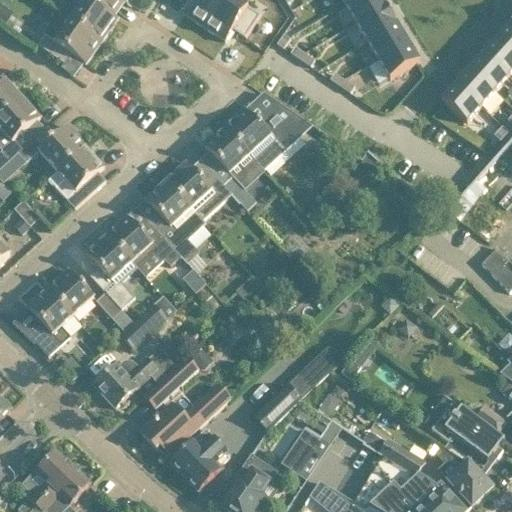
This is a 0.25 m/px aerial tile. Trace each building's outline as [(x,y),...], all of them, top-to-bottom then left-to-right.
[(70,0),(61,15),(62,16),(100,43),(101,42),(104,41),(111,32),(110,29),(115,22),(117,23),(118,22),(115,19),(107,13),(116,0),(70,0)] [(183,0),(191,5),(183,16),(204,30),(224,0),(183,0)] [(232,0),(224,0),(204,30),(225,44),(232,33),(245,42),(260,19),(232,0)] [(356,26),(385,9),(379,0),(357,0),(345,8),(356,26)] [(436,0),(444,11),(458,0),(436,0)] [(0,5),(0,23),(2,25),(10,13),(0,5)] [(396,27),(385,9),(356,26),(367,45),(396,27)] [(85,64),(91,56),(93,56),(100,47),(99,44),(100,43),(62,16),(47,38),(46,37),(38,48),(65,66),(73,55),(85,64)] [(378,63),(408,46),(396,27),(367,45),(378,63)] [(511,28),(510,27),(497,42),(511,56),(511,28)] [(284,37),(277,47),(284,52),(291,42),(284,37)] [(511,56),(497,42),(483,58),(509,80),(511,76),(511,56)] [(408,46),(378,63),(390,83),(419,65),(408,46)] [(300,64),(305,57),(295,50),(290,57),(300,64)] [(305,57),(300,64),(310,70),(315,64),(305,57)] [(483,58),(469,73),(495,96),(509,80),(483,58)] [(469,73),(456,88),(481,111),(495,96),(469,73)] [(344,84),(334,77),(330,84),(340,90),(344,84)] [(12,88),(9,89),(3,82),(5,80),(3,79),(0,81),(0,119),(20,101),(19,100),(20,97),(12,88)] [(345,83),(341,90),(351,96),(355,90),(345,83)] [(456,88),(442,103),(467,126),(481,111),(456,88)] [(24,102),(21,102),(20,101),(0,119),(0,131),(5,137),(0,142),(0,150),(3,153),(11,163),(34,142),(26,134),(40,121),(41,120),(39,119),(38,120),(31,113),(32,111),(24,102)] [(228,131),(227,132),(250,158),(264,173),(265,172),(264,171),(281,155),(281,150),(278,147),(289,137),(281,127),(267,112),(256,123),(246,112),(244,113),(246,115),(239,121),(236,120),(228,128),(228,131)] [(84,151),(83,150),(83,147),(76,138),(73,139),(67,132),(69,130),(67,129),(56,139),(46,148),(38,139),(34,143),(33,144),(19,157),(28,166),(40,155),(58,175),(84,151)] [(502,129),(494,138),(500,144),(508,134),(502,129)] [(204,149),(217,163),(229,177),(250,158),(227,132),(225,133),(222,133),(214,141),(214,143),(207,150),(206,148),(204,149)] [(49,183),(68,203),(67,204),(75,212),(94,196),(86,187),(99,176),(104,170),(103,169),(101,170),(95,163),(96,161),(88,152),(85,152),(84,151),(58,175),(49,183)] [(167,186),(191,212),(202,225),(223,207),(233,198),(224,189),(206,169),(197,177),(186,165),(185,167),(186,169),(180,175),(177,174),(169,182),(169,185),(167,186)] [(257,205),(233,180),(224,189),(233,198),(240,206),(247,214),(257,205)] [(476,183),(452,209),(463,219),(487,192),(476,183)] [(171,231),(191,212),(167,186),(166,187),(163,187),(155,194),(155,197),(148,203),(147,202),(145,203),(171,231)] [(24,204),(15,213),(22,221),(31,230),(40,222),(24,204)] [(110,236),(110,239),(109,240),(132,265),(133,265),(153,247),(128,219),(126,221),(128,222),(121,229),(118,228),(110,236)] [(174,233),(165,242),(181,260),(188,267),(197,259),(199,256),(188,244),(185,246),(174,233)] [(122,314),(132,305),(136,302),(121,285),(138,271),(133,265),(132,265),(109,240),(107,241),(104,240),(96,248),(96,251),(89,257),(88,255),(86,257),(100,271),(91,280),(106,296),(122,314)] [(172,268),(181,260),(165,242),(156,250),(172,268)] [(0,268),(10,257),(0,247),(0,268)] [(494,255),(481,267),(510,296),(511,293),(511,274),(505,267),(508,264),(494,255)] [(51,292),(49,293),(73,320),(94,301),(82,287),(68,273),(67,274),(68,276),(62,282),(59,282),(51,290),(51,292)] [(193,273),(183,283),(196,297),(206,288),(193,273)] [(251,281),(244,287),(252,296),(259,290),(251,281)] [(49,293),(48,295),(45,294),(37,302),(37,305),(30,311),(29,309),(27,310),(39,324),(24,338),(34,348),(36,346),(49,361),(83,330),(73,320),(49,293)] [(122,314),(106,296),(96,305),(113,322),(114,322),(126,336),(134,327),(122,314)] [(164,299),(138,324),(151,338),(177,315),(164,299)] [(384,306),(384,311),(390,318),(400,309),(390,299),(384,306)] [(407,323),(400,332),(407,336),(412,335),(416,330),(407,323)] [(307,370),(320,385),(343,364),(330,349),(307,370)] [(151,379),(158,387),(176,370),(160,352),(149,362),(148,361),(137,370),(133,366),(127,363),(122,363),(94,389),(116,412),(151,379)] [(193,361),(203,374),(213,365),(203,352),(193,361)] [(73,360),(59,373),(71,385),(84,373),(73,360)] [(188,360),(176,370),(158,387),(144,400),(155,413),(199,373),(188,360)] [(511,361),(510,363),(511,365),(500,376),(511,384),(511,361)] [(351,385),(361,372),(351,364),(341,377),(351,385)] [(267,434),(305,399),(292,384),(253,420),(267,434)] [(511,424),(511,387),(509,386),(503,396),(510,401),(511,402),(511,418),(510,421),(507,418),(506,419),(511,424)] [(170,459),(185,445),(192,439),(231,403),(217,388),(183,420),(171,407),(140,435),(157,453),(161,449),(170,459)] [(329,396),(319,412),(329,418),(339,403),(338,403),(330,397),(329,396)] [(0,401),(0,424),(12,413),(0,401)] [(468,468),(469,466),(476,456),(493,468),(504,454),(499,451),(505,444),(498,438),(475,421),(453,405),(432,434),(448,446),(444,452),(450,456),(468,468)] [(475,421),(498,438),(507,426),(485,409),(475,421)] [(331,425),(321,441),(331,448),(342,432),(331,425)] [(306,431),(282,465),(307,483),(331,448),(321,441),(306,431)] [(206,433),(171,466),(199,495),(223,473),(220,470),(231,460),(227,456),(227,455),(206,433)] [(369,433),(362,445),(377,455),(385,443),(369,433)] [(385,447),(379,456),(383,458),(415,478),(423,465),(387,443),(385,447)] [(449,485),(472,510),(492,491),(469,466),(468,468),(450,456),(444,452),(437,459),(444,467),(438,473),(449,485)] [(21,510),(23,511),(34,511),(36,510),(37,510),(73,472),(56,455),(36,476),(45,485),(21,510)] [(383,458),(353,505),(359,509),(364,511),(460,511),(451,502),(441,491),(440,492),(415,478),(383,458)] [(264,511),(269,505),(260,499),(269,485),(276,475),(252,459),(232,488),(237,491),(223,511),(222,511),(264,511)] [(67,511),(91,488),(73,472),(37,510),(36,510),(34,511),(67,511)] [(320,486),(313,497),(327,508),(336,495),(322,487),(320,486)]
